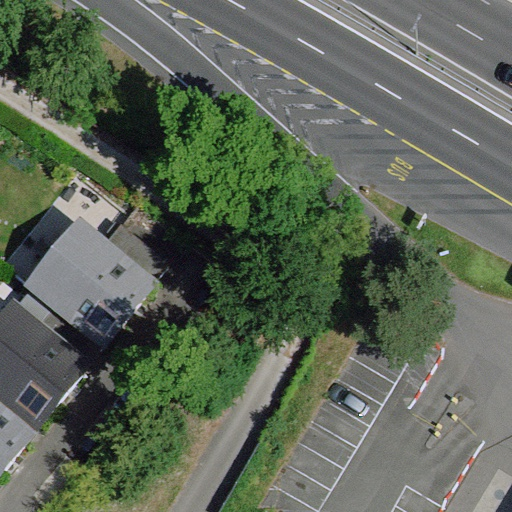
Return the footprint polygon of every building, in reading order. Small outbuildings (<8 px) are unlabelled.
[(154,293),(83,235),(35,295),(57,313),(105,352),(154,293)] [(105,352),(57,313),(39,336),(88,374),(105,352)] [(39,336),(15,317),(0,335),(0,401),(39,433),(88,374),(39,336)] [(39,433),(0,401),(0,420),(30,445),(39,433)] [(0,483),(30,445),(0,420),(0,483)]
